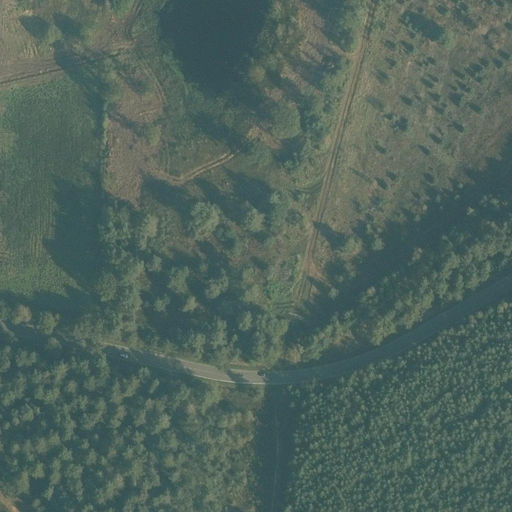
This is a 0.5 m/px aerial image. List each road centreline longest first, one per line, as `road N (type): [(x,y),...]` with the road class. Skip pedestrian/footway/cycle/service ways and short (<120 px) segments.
road 1 (unclassified): [(0,327),(179,367),(276,379),(390,350),(511,281)]
road 2 (track): [(371,0),(276,379)]
road 3 (track): [(311,375),(511,206)]
road 4 (track): [(297,377),(283,511)]
